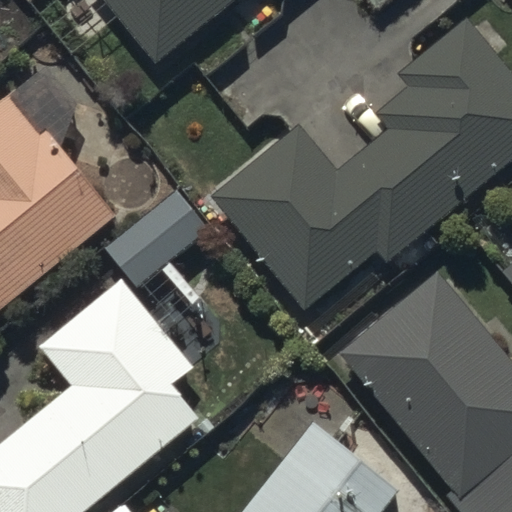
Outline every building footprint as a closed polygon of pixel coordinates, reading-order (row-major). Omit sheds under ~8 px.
[(97,0),(161,77),(255,0),(275,0),(284,10),(296,0),(97,0)] [(390,280),(511,175),(511,83),(466,30),(402,85),(413,98),(378,129),(390,143),(342,184),(303,140),(217,214),(313,325),(380,268),(390,280)] [(0,327),(120,229),(49,144),(43,149),(12,111),(0,120),(0,327)] [(180,201),(109,260),(144,301),(214,241),(180,201)] [(511,511),(511,370),(440,286),(344,368),(462,507),(456,511),(511,511)] [(198,380),(123,292),(43,360),(75,398),(0,461),(0,511),(110,511),(204,433),(176,400),(198,380)] [(313,436),(252,511),(399,511),(403,507),(313,436)]
